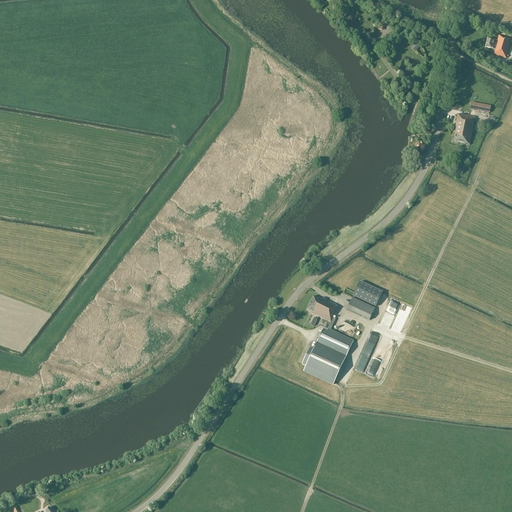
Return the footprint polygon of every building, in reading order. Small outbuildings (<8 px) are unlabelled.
[(497,41),(487,38),(485,47),(493,49),(495,49),(493,54),(506,58),(510,44),(509,43),(510,39),(499,36),(497,41)] [(417,42),(411,48),(415,52),(421,47),(417,42)] [(511,66),(506,63),(503,68),(511,72),(511,66)] [(489,112),(490,106),(471,103),(470,109),(489,112)] [(454,135),(453,142),(469,145),(475,117),(457,114),(454,132),(454,135)] [(330,255),(357,237),(354,232),(323,252),(326,256),(329,254),(330,255)] [(359,282),(352,297),(375,308),(382,293),(359,282)] [(331,322),(333,318),(336,311),(335,311),(337,306),(318,297),(317,299),(313,297),(307,310),(313,312),(312,314),(331,322)] [(352,298),(351,300),(347,309),(369,320),(375,308),(352,298)] [(304,371),(333,385),(353,341),(330,330),(335,319),(333,318),(331,322),(327,329),(324,327),(314,349),(310,347),(302,364),(306,366),(304,371)] [(373,377),(387,343),(384,341),(384,342),(380,341),(366,374),(373,377)]
